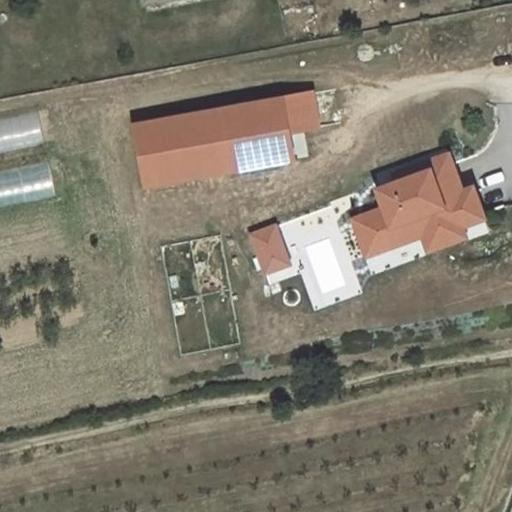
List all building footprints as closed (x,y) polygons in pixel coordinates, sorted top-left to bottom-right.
[(313,92),(283,97),(289,131),(319,126),(313,92)] [(283,97),(135,124),(146,185),(294,159),(289,131),(283,97)] [(397,181),(378,188),(385,206),(367,213),(380,250),(459,219),(461,226),(485,217),(473,186),(462,190),(448,153),(427,161),(430,169),(397,181)] [(394,173),(397,181),(430,169),(427,161),(394,173)] [(380,250),(367,213),(354,219),(373,270),(465,235),(461,226),(459,219),(380,250)]
